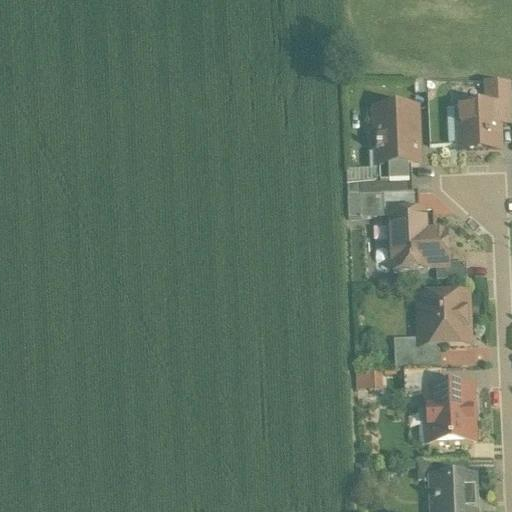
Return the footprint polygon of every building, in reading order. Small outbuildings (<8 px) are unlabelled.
[(511,103),(511,87),(484,86),(485,111),(495,110),(495,127),(498,127),(511,126),(511,103)] [(485,111),(463,112),(464,127),(460,127),(461,154),(499,153),(498,127),(495,127),(495,110),(485,111)] [(416,112),(376,114),(378,153),(376,153),(376,156),(382,156),(383,170),(411,169),(419,168),(416,112)] [(411,169),(383,170),(383,183),(360,184),(360,198),(412,196),(411,169)] [(412,196),(360,198),(361,222),(390,221),(390,219),(418,217),(417,196),(412,196)] [(418,217),(390,219),(390,221),(393,274),(428,272),(428,271),(437,271),(448,270),(448,267),(446,237),(427,238),(426,217),(418,217)] [(466,267),(448,267),(448,270),(437,271),(437,284),(467,282),(466,267)] [(467,300),(419,302),(420,324),(425,324),(426,342),(427,350),(435,349),(470,348),(470,346),(465,346),(464,334),(469,334),(467,300)] [(426,342),(394,344),(396,375),(404,375),(436,373),(435,349),(427,350),(426,342)] [(436,373),(404,375),(405,397),(427,396),(427,394),(443,393),(442,373),(436,373)] [(443,393),(427,394),(427,396),(428,413),(434,413),(435,446),(430,447),(430,448),(474,446),(472,392),(443,393)] [(468,461),(418,463),(419,484),(438,483),(438,482),(464,481),(463,462),(468,462),(468,461)] [(464,481),(438,482),(438,483),(438,493),(435,493),(436,498),(439,498),(439,501),(434,501),(434,511),(473,511),(473,501),(475,500),(474,481),(464,481)]
